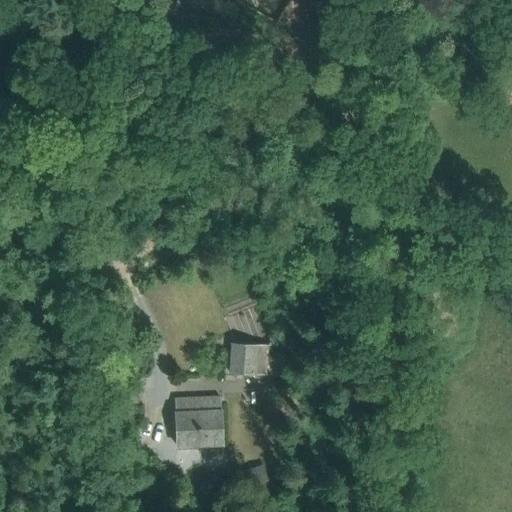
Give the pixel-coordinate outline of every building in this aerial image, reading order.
[(424,273),(425,332),(460,332),(459,272),(424,273)] [(230,372),(254,374),(256,344),(232,342),(230,372)] [(285,387),(278,394),(292,405),(298,398),(285,387)] [(176,398),(178,446),(221,445),(219,397),(176,398)] [(266,480),(261,465),(247,469),(251,484),(266,480)]
